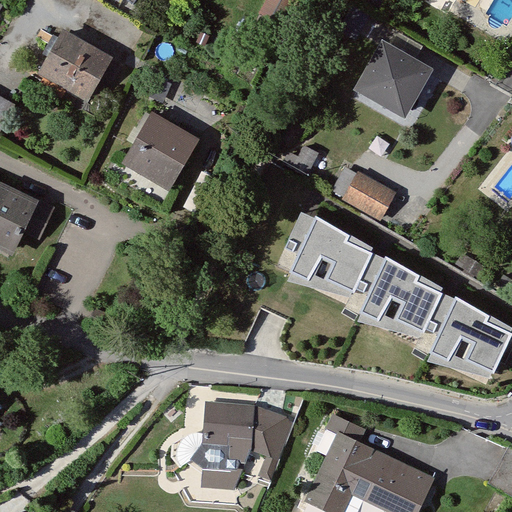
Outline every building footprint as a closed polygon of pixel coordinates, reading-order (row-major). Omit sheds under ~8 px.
[(286,0),(264,0),(250,27),(267,36),(286,0)] [(371,16),(353,6),(338,31),(356,41),(371,16)] [(62,29),(37,73),(89,102),(114,58),(62,29)] [(436,70),(383,40),(354,91),(407,120),(436,70)] [(0,129),(14,104),(0,96),(0,129)] [(172,191),(200,140),(152,113),(123,164),(172,191)] [(305,146),(299,158),(288,152),(281,164),(307,178),(320,154),(305,146)] [(395,194),(358,172),(342,199),(379,221),(395,194)] [(3,186),(0,192),(0,255),(14,262),(27,236),(40,242),(55,212),(3,186)] [(368,294),(385,259),(372,253),(373,248),(317,214),(315,219),(303,213),(284,248),(298,255),(289,281),(351,297),(357,287),(368,294)] [(438,335),(455,299),(441,293),(444,289),(387,255),(385,259),(368,294),(355,321),(421,338),(425,328),(438,335)] [(485,267),(468,256),(461,266),(478,277),(485,267)] [(511,284),(511,279),(504,275),(497,287),(507,293),(511,284)] [(490,378),(511,333),(511,328),(457,297),(455,299),(438,335),(426,361),(490,378)] [(94,308),(88,322),(110,331),(116,317),(94,308)] [(295,421),(256,405),(206,400),(202,443),(191,457),(204,467),(202,488),(235,489),(250,450),(267,455),(259,475),(272,480),(295,421)] [(390,511),(419,511),(436,477),(361,441),(367,430),(333,414),(326,428),(337,434),(306,501),(329,511),(345,511),(353,494),(390,511)] [(511,449),(509,447),(489,484),(511,496),(511,449)]
